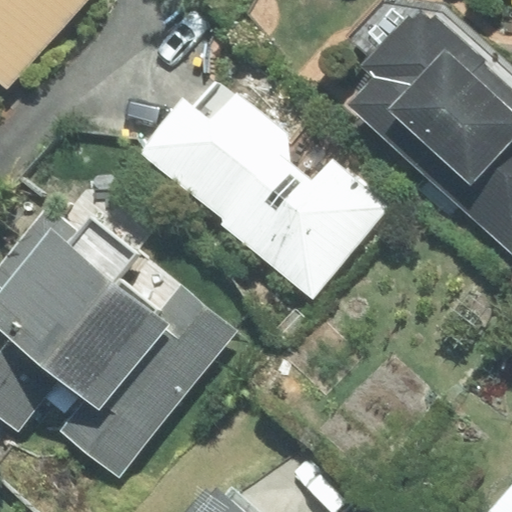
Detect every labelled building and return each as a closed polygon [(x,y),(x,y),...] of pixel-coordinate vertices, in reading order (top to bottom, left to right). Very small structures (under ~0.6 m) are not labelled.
[(102,0),(0,0),(0,85),(13,98),(102,0)] [(360,113),(511,252),(511,87),(436,18),(427,28),(421,24),(374,75),(385,85),(360,113)] [(318,303),(395,210),(338,164),(318,187),(295,169),(292,137),(245,99),(220,131),(193,108),(150,161),(230,226),(228,230),(318,303)] [(127,481),(245,334),(190,289),(168,315),(131,286),(139,277),(56,211),(0,281),(0,285),(12,294),(3,305),(0,301),(0,416),(23,435),(66,381),(95,404),(69,434),(127,481)] [(233,508),(222,497),(207,511),(245,511),(237,504),(233,508)]
